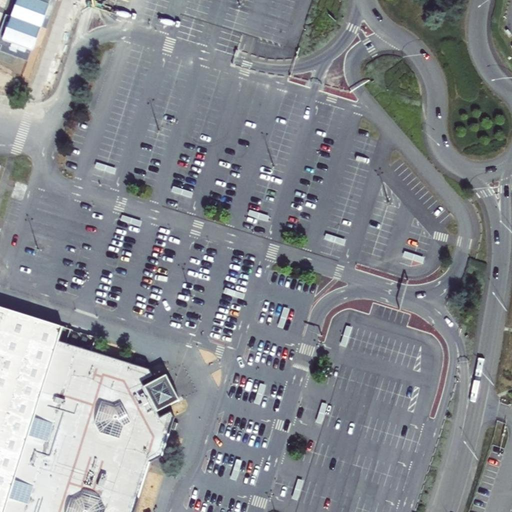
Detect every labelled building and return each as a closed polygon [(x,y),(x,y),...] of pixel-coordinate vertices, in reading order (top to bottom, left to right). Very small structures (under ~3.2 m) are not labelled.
[(118,168),(96,162),(95,167),(116,174),(118,168)] [(195,192),(173,186),(171,191),(193,198),(195,192)] [(271,216),(250,209),(248,215),(269,222),(271,216)] [(143,222),(121,215),(120,221),(141,228),(143,222)] [(348,240),(326,233),(324,239),(346,246),(348,240)] [(426,257),(405,251),(403,256),(424,263),(426,257)] [(246,293),(225,287),(223,292),(244,299),(246,293)] [(284,306),(277,327),(283,329),(290,307),(284,306)] [(0,511),(150,511),(164,475),(175,467),(189,429),(186,424),(175,430),(172,424),(195,412),(193,409),(190,410),(180,391),(183,389),(181,386),(158,398),(155,393),(166,387),(163,382),(107,362),(74,350),(78,336),(0,308),(0,511)] [(346,324),(340,346),(346,347),(352,326),(346,324)] [(112,348),(78,336),(74,350),(107,362),(112,348)] [(146,361),(136,358),(135,362),(144,366),(146,361)] [(261,382),(254,403),(260,405),(266,384),(261,382)] [(188,399),(183,389),(180,391),(190,410),(193,409),(188,399)] [(323,401),(316,423),(322,424),(328,403),(323,401)] [(237,458),(230,479),(236,481),(243,459),(237,458)] [(299,478),(292,499),(298,501),(305,480),(299,478)]
